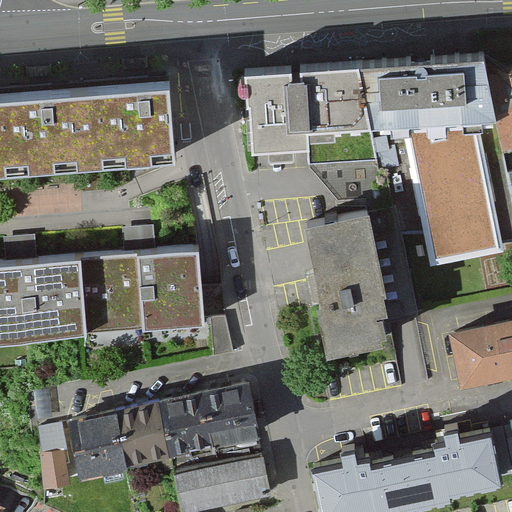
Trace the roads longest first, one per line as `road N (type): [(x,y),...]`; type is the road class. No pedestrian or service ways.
road 1 (residential): [(271,365),(196,22)]
road 2 (unknown): [(236,205),(354,192),(381,197),(422,394)]
road 3 (secondary): [(476,0),(196,22)]
road 4 (unknown): [(224,148),(170,167),(95,213),(0,227)]
road 5 (residential): [(285,424),(422,394),(511,405)]
road 6 (residential): [(271,365),(58,405)]
road 7 (secondary): [(196,22),(2,33)]
